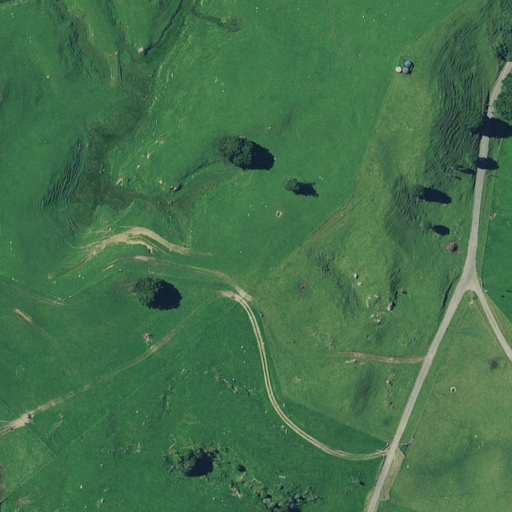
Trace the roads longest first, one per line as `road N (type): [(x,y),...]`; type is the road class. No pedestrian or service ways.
road 1 (track): [(511,43),(480,126),(469,293)]
road 2 (track): [(469,293),(383,511)]
